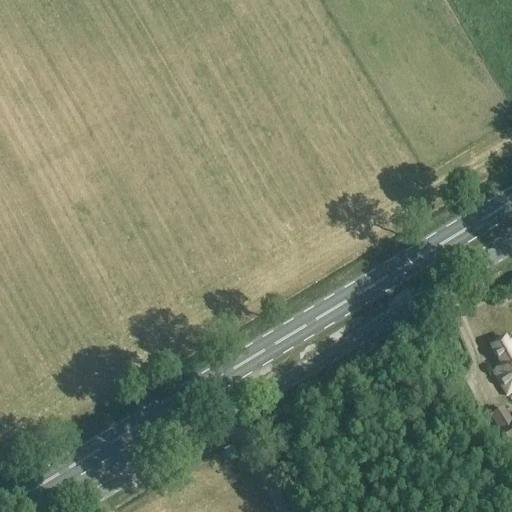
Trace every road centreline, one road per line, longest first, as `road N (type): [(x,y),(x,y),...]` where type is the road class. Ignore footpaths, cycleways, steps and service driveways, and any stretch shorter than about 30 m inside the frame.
road 1 (primary): [(211,381),(511,200)]
road 2 (unclassified): [(231,415),(511,245)]
road 3 (primary): [(0,508),(211,381)]
road 4 (unclassified): [(69,511),(231,415)]
